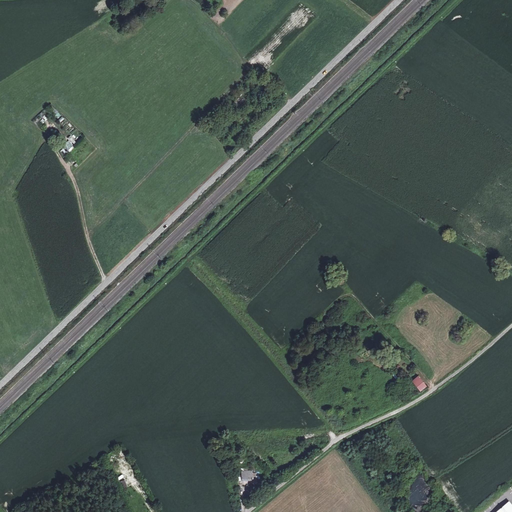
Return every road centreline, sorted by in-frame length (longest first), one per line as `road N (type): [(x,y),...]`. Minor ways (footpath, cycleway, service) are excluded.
road 1 (tertiary): [(400,0),(0,385)]
road 2 (track): [(454,0),(194,254)]
road 3 (track): [(86,237),(252,67),(194,0)]
road 4 (unclassified): [(249,511),(342,436),(440,384),(511,324)]
road 5 (track): [(0,441),(194,254)]
road 6 (track): [(337,440),(188,259)]
road 7 (track): [(106,283),(55,150)]
